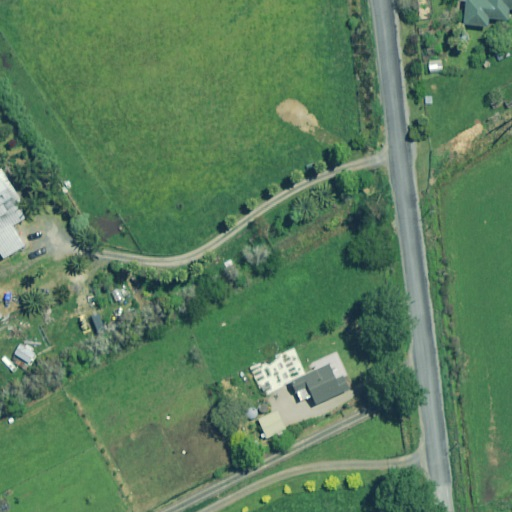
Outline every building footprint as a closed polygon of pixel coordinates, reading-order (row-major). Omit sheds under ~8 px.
[(511,0),(486,0),(487,1),(476,0),(465,0),(463,27),(487,29),(488,20),(507,22),(508,11),(511,11),(511,0)] [(441,74),(441,62),(428,62),(429,74),(441,74)] [(19,205),(21,204),(2,171),(0,172),(0,258),(2,261),(25,247),(13,227),(27,219),(19,205)] [(34,355),(19,346),(13,355),(28,365),(34,355)] [(315,407),(348,392),(342,377),(337,379),(333,371),(315,379),(313,375),(291,385),(296,396),(308,391),(315,407)] [(285,432),(277,412),(257,421),(266,441),(285,432)]
